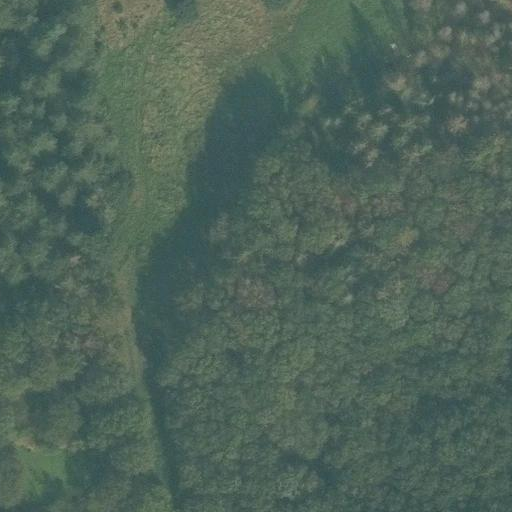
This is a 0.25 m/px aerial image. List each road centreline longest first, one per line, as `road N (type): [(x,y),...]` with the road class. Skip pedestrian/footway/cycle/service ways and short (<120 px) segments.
road 1 (track): [(115,242),(165,511)]
road 2 (track): [(71,0),(115,242)]
